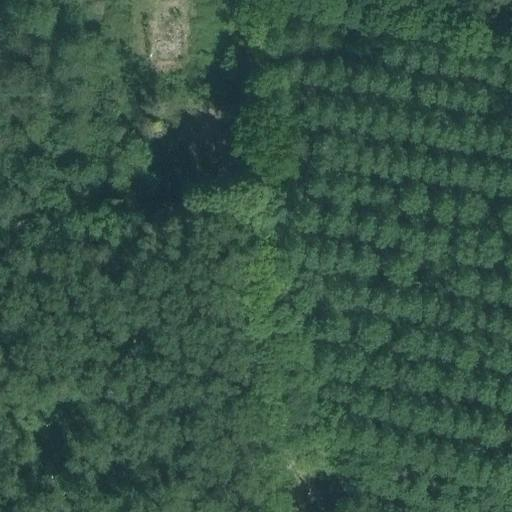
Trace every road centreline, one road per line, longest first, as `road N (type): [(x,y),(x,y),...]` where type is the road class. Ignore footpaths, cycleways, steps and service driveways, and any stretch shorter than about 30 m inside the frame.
road 1 (track): [(306,511),(262,0)]
road 2 (track): [(374,0),(511,42)]
